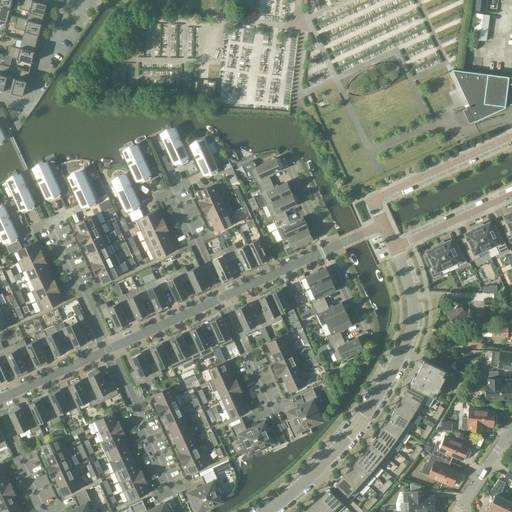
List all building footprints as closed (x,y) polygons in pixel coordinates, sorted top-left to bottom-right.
[(0,0),(0,17),(8,19),(12,0),(0,0)] [(47,4),(32,0),(22,0),(20,8),(30,11),(27,19),(41,23),(41,22),(42,22),(47,4)] [(474,0),(474,10),(485,12),(486,0),(474,0)] [(476,13),(472,39),(486,41),(489,15),(476,13)] [(38,32),(41,23),(27,19),(27,20),(18,17),(15,27),(25,30),(22,39),(36,43),(36,41),(37,42),(39,32),(38,32)] [(31,62),(36,43),(22,39),(20,48),(10,46),(8,56),(31,62)] [(0,89),(4,91),(4,90),(7,76),(10,67),(0,64),(0,89)] [(14,92),(14,93),(23,96),(29,72),(19,69),(16,78),(7,76),(4,90),(14,92)] [(469,106),(465,108),(466,109),(467,108),(474,122),(505,108),(505,107),(511,103),(511,77),(452,69),(469,106)] [(189,160),(184,149),(180,140),(179,138),(176,133),(175,129),(173,130),(172,129),(171,129),(171,130),(170,130),(169,130),(169,131),(166,132),(165,132),(164,133),(164,132),(163,133),(164,134),(162,135),(164,139),(163,139),(176,166),(177,165),(177,167),(188,162),(187,160),(188,160),(189,160)] [(199,142),(196,143),(195,143),(195,144),(194,144),(194,143),(193,144),(194,145),(192,146),(193,150),(195,155),(196,158),(196,157),(205,177),(206,177),(207,176),(207,178),(218,173),(217,172),(218,171),(219,171),(206,144),(204,141),(202,142),(201,140),(200,140),(201,141),(200,141),(199,141),(199,142)] [(139,182),(140,184),(151,179),(150,178),(151,177),(151,178),(151,177),(139,150),(137,147),(135,148),(134,146),(133,146),(134,147),(133,147),(132,147),(132,148),(129,149),(128,149),(128,150),(127,150),(127,149),(126,150),(126,151),(124,152),(126,156),(128,161),(129,164),(129,163),(138,183),(139,183),(139,182)] [(256,181),(258,187),(271,181),(269,175),(281,169),(276,158),(250,170),(255,181),(256,181)] [(163,166),(166,172),(174,169),(171,162),(163,166)] [(49,200),(50,201),(60,196),(60,195),(61,195),(49,168),(48,168),(47,164),(45,165),(44,163),(43,164),(42,165),(42,164),(41,165),(42,165),(38,167),(38,166),(37,167),(38,167),(37,167),(36,167),(35,167),(36,169),(34,170),(36,174),(48,201),(48,200),(49,200)] [(232,167),(226,169),(229,176),(235,174),(232,167)] [(72,177),(69,178),(71,182),(73,187),(74,189),(83,209),(84,209),(84,208),(85,210),(96,205),(95,204),(96,203),(96,204),(96,203),(84,176),(82,173),(80,173),(79,172),(78,172),(79,173),(78,173),(77,173),(77,174),(74,175),(73,175),(72,176),(72,175),(71,176),(72,177)] [(35,206),(30,195),(26,187),(26,186),(25,184),(23,179),(23,180),(21,176),(19,177),(18,175),(17,175),(17,176),(16,177),(16,176),(16,177),(12,178),(12,179),(11,179),(10,178),(9,179),(10,181),(8,182),(10,185),(22,212),(23,212),(22,212),(23,212),(24,213),(34,208),(34,207),(34,206),(35,207),(35,206)] [(117,179),(116,180),(116,179),(115,179),(115,181),(113,182),(115,186),(127,213),(128,213),(128,212),(129,213),(140,209),(139,207),(140,207),(131,187),(132,187),(130,184),(130,185),(128,180),(126,176),(124,177),(123,175),(122,176),(123,177),(122,177),(121,177),(118,179),(117,179)] [(261,193),(266,205),(292,193),(287,182),(274,188),(271,181),(258,187),(261,193)] [(198,191),(203,201),(219,194),(214,184),(198,191)] [(297,204),(292,193),(266,205),(271,216),(272,216),(274,222),(287,216),(285,210),(297,204)] [(202,208),(204,212),(223,203),(219,194),(203,201),(205,206),(202,208)] [(208,211),(212,220),(228,213),(223,203),(204,212),(205,213),(208,211)] [(0,233),(5,245),(6,245),(6,244),(7,245),(18,241),(17,239),(18,239),(9,219),(10,219),(8,216),(8,217),(6,212),(4,208),(2,209),(1,207),(0,208),(1,209),(0,208),(0,233)] [(505,219),(500,221),(510,244),(511,242),(511,209),(509,211),(509,213),(508,214),(504,216),(505,219)] [(156,210),(135,220),(154,260),(174,250),(165,231),(168,229),(166,224),(163,226),(156,210)] [(232,211),(228,213),(212,220),(217,231),(237,222),(232,211)] [(81,233),(101,224),(97,214),(76,223),(81,233)] [(277,228),(282,240),(308,228),(303,217),(290,222),(287,216),(274,222),(277,228)] [(246,222),(248,228),(255,225),(252,219),(246,222)] [(482,223),(476,226),(486,248),(495,244),(499,254),(508,250),(496,223),(490,225),(489,223),(485,225),(485,224),(483,225),(482,223)] [(101,224),(81,233),(78,234),(82,245),(86,243),(85,243),(106,234),(101,224)] [(470,229),(471,231),(469,232),(465,234),(467,236),(461,239),(471,261),(480,257),(478,252),(486,248),(476,226),(470,229)] [(313,239),(308,228),(282,240),(287,237),(292,249),(313,239)] [(85,243),(86,243),(90,253),(110,244),(106,234),(85,243)] [(247,243),(257,264),(268,259),(259,238),(247,243)] [(457,240),(452,243),(450,240),(447,242),(446,242),(445,243),(444,241),(437,243),(448,266),(456,262),(459,267),(468,263),(457,240)] [(18,262),(38,253),(38,252),(34,242),(18,250),(22,259),(18,262)] [(235,243),(228,246),(234,259),(240,256),(246,269),(257,264),(247,243),(237,248),(235,243)] [(277,250),(274,243),(268,246),(271,253),(277,250)] [(422,256),(432,279),(441,275),(439,270),(448,266),(437,243),(431,246),(432,248),(430,249),(430,250),(427,251),(428,254),(422,256)] [(94,263),(115,253),(110,255),(106,246),(110,244),(90,253),(94,262),(94,263)] [(227,262),(234,259),(228,246),(222,249),(221,249),(210,254),(222,280),(224,282),(228,281),(230,280),(234,278),(232,275),(233,275),(227,262)] [(18,262),(23,272),(43,262),(43,263),(46,261),(41,251),(38,252),(38,253),(18,262)] [(115,253),(94,263),(94,262),(91,264),(96,274),(99,273),(119,263),(115,253)] [(27,270),(32,279),(47,272),(43,263),(43,262),(23,272),(27,270)] [(119,263),(99,273),(104,283),(119,275),(115,266),(119,264),(119,263)] [(185,266),(176,270),(182,283),(190,279),(196,292),(208,286),(198,266),(187,271),(185,266)] [(305,277),(310,288),(331,278),(326,267),(305,277)] [(188,296),(182,283),(176,270),(176,269),(164,275),(165,275),(156,279),(162,292),(170,288),(176,301),(188,296)] [(31,291),(52,282),(47,272),(32,279),(36,289),(31,291)] [(162,292),(156,279),(156,278),(145,284),(136,288),(138,293),(142,301),(151,297),(156,310),(168,305),(162,292)] [(336,290),(331,278),(310,288),(315,299),(311,301),(313,307),(326,302),(324,296),(336,290)] [(31,291),(36,301),(56,292),(57,292),(60,291),(55,280),(52,282),(31,291)] [(291,296),(297,294),(294,287),(288,290),(291,296)] [(282,288),(270,293),(282,319),(283,319),(280,314),(291,309),(282,288)] [(56,292),(36,301),(36,302),(41,300),(45,309),(61,302),(57,292),(56,292)] [(122,310),(123,310),(131,306),(137,319),(148,314),(142,301),(138,293),(128,298),(126,293),(116,298),(118,302),(119,302),(122,310)] [(271,324),(282,319),(270,293),(259,298),(265,311),(259,314),(264,327),(271,324)] [(128,323),(123,310),(122,310),(119,302),(118,302),(108,307),(106,302),(98,306),(104,318),(111,315),(117,328),(128,323)] [(326,323),(347,313),(342,302),(329,308),(326,302),(313,307),(321,325),(326,323)] [(258,329),(264,327),(259,314),(252,317),(247,304),(235,309),(247,335),(259,330),(258,329)] [(459,304),(446,314),(455,325),(464,319),(465,321),(473,315),(467,308),(464,310),(459,304)] [(63,321),(63,322),(64,322),(69,334),(75,347),(86,342),(81,329),(87,326),(82,313),(75,316),(74,316),(63,321)] [(340,331),(352,325),(347,313),(326,323),(331,334),(327,336),(329,342),(342,336),(340,331)] [(213,350),(221,346),(221,347),(233,342),(221,316),(209,321),(215,334),(207,337),(213,350)] [(295,329),(301,326),(299,320),(292,324),(295,329)] [(46,335),(46,336),(50,343),(49,343),(55,356),(67,351),(61,338),(69,334),(64,322),(63,322),(54,326),(57,330),(46,335)] [(195,343),(187,346),(193,359),(201,355),(202,356),(213,351),(213,350),(207,337),(201,325),(190,330),(195,343)] [(482,326),(481,336),(507,337),(507,336),(509,336),(509,331),(507,331),(507,327),(482,326)] [(50,343),(46,336),(46,335),(44,330),(34,335),(37,339),(26,344),(30,352),(29,353),(35,365),(36,365),(37,367),(40,367),(42,366),(44,366),(45,364),(47,363),(46,360),(47,360),(41,347),(49,343),(50,343)] [(176,352),(167,355),(167,356),(171,363),(170,364),(173,368),(181,364),(182,365),(193,360),(193,359),(187,346),(181,334),(170,339),(176,352)] [(267,342),(272,352),(288,345),(283,334),(267,342)] [(345,343),(342,336),(329,342),(332,349),(337,361),(363,349),(358,337),(345,343)] [(482,337),(466,336),(466,348),(481,349),(482,337)] [(4,349),(10,361),(9,362),(15,374),(16,374),(17,377),(21,376),(22,375),(23,375),(25,374),(28,372),(26,369),(27,369),(21,356),(29,353),(30,352),(26,344),(24,339),(15,344),(15,343),(3,348),(3,349),(4,349)] [(167,356),(167,355),(162,343),(150,348),(156,361),(148,364),(147,365),(153,377),(162,373),(160,368),(170,364),(171,363),(167,356)] [(288,345),(272,352),(276,361),(273,363),(292,355),(288,345)] [(1,365),(9,362),(10,361),(4,349),(3,349),(0,350),(0,381),(7,378),(1,365)] [(511,368),(511,352),(495,350),(492,366),(511,368)] [(147,365),(148,364),(142,352),(130,357),(136,370),(129,373),(135,385),(142,382),(142,383),(154,378),(153,377),(147,365)] [(297,364),(292,355),(273,363),(278,373),(297,364)] [(445,370),(424,360),(416,375),(415,374),(410,384),(434,397),(445,376),(443,375),(445,370)] [(209,368),(213,379),(229,371),(225,361),(209,368)] [(301,374),(297,364),(278,373),(281,372),(285,381),(301,374)] [(88,376),(94,389),(100,402),(112,397),(111,396),(118,393),(112,381),(106,384),(100,371),(99,371),(98,369),(96,369),(95,369),(93,370),(92,370),(90,372),(88,373),(89,376),(88,376)] [(213,391),(218,388),(237,380),(237,379),(234,381),(229,371),(213,379),(209,381),(213,391)] [(290,392),(306,384),(301,374),(285,381),(290,392)] [(480,390),(485,390),(486,399),(511,398),(511,395),(511,394),(511,387),(511,384),(500,385),(500,378),(488,378),(488,379),(480,379),(480,390)] [(74,398),(78,406),(89,401),(91,406),(100,402),(94,389),(86,393),(80,380),(68,385),(74,398)] [(218,388),(222,398),(241,390),(237,380),(218,388)] [(434,398),(434,397),(410,384),(405,393),(424,404),(430,395),(434,398)] [(159,403),(159,404),(179,394),(174,396),(170,386),(154,393),(159,403)] [(305,404),(300,406),(309,425),(321,420),(312,402),(318,399),(313,388),(300,394),(305,404)] [(74,398),(66,402),(60,389),(48,394),(54,407),(55,407),(58,415),(59,415),(69,410),(71,415),(81,411),(78,406),(74,398)] [(242,390),(241,390),(222,398),(227,408),(243,401),(238,391),(242,390)] [(405,393),(399,402),(419,414),(424,404),(405,393)] [(159,404),(159,403),(155,405),(160,415),(163,414),(163,413),(184,404),(179,394),(159,404)] [(38,424),(39,424),(49,419),(51,424),(61,420),(59,415),(58,415),(55,407),(54,407),(46,411),(40,398),(29,403),(34,416),(35,416),(38,424)] [(247,411),(243,401),(227,408),(232,418),(247,411)] [(419,414),(399,402),(394,411),(413,423),(409,420),(414,412),(419,414)] [(168,423),(184,416),(179,407),(184,404),(163,413),(163,414),(168,423)] [(35,416),(34,416),(26,420),(20,407),(20,408),(18,405),(16,405),(14,406),(12,407),(10,408),(8,410),(10,412),(9,413),(18,433),(29,428),(31,433),(41,429),(39,424),(38,424),(35,416)] [(300,429),(308,426),(309,425),(300,406),(288,412),(291,418),(286,420),(294,438),(302,434),(300,429)] [(470,429),(469,430),(478,431),(479,424),(493,425),(494,412),(469,409),(468,418),(463,417),(462,428),(470,429)] [(394,411),(388,419),(407,432),(413,423),(394,411)] [(116,423),(111,413),(96,420),(100,430),(116,423)] [(172,433),(188,426),(184,416),(168,423),(172,433)] [(401,441),(407,432),(388,419),(382,428),(401,441)] [(249,453),(259,448),(260,447),(252,428),(247,430),(243,420),(230,426),(235,437),(240,435),(249,453)] [(121,433),(124,432),(119,421),(116,423),(100,430),(105,440),(100,442),(121,433)] [(440,421),(433,429),(449,431),(450,422),(440,421)] [(272,448),(280,444),(272,427),(266,429),(264,423),(252,428),(260,447),(269,443),(272,448)] [(428,425),(424,430),(429,433),(433,427),(428,425)] [(177,443),(193,436),(188,426),(172,433),(177,443)] [(376,436),(390,446),(395,450),(401,441),(382,428),(376,436)] [(429,433),(424,430),(421,436),(425,439),(429,433)] [(125,443),(121,433),(100,442),(105,452),(125,443)] [(46,455),(66,446),(61,436),(41,445),(46,455)] [(181,453),(197,445),(193,436),(177,443),(181,452),(181,453)] [(370,444),(388,459),(395,450),(390,446),(376,436),(370,444)] [(432,454),(447,460),(450,453),(463,459),(464,456),(467,457),(470,450),(467,449),(468,446),(444,436),(441,445),(436,443),(432,454)] [(130,453),(125,443),(105,452),(109,462),(130,453)] [(370,444),(363,452),(381,467),(388,459),(370,444)] [(197,445),(181,453),(181,452),(178,454),(183,464),(186,463),(202,455),(197,445)] [(418,445),(414,451),(419,454),(423,448),(418,445)] [(50,465),(71,456),(66,446),(46,455),(50,465)] [(419,454),(414,451),(410,457),(414,459),(419,454)] [(363,452),(356,460),(374,475),(370,472),(377,464),(381,467),(363,452)] [(114,472),(134,462),(130,453),(109,462),(114,472)] [(444,466),(447,460),(432,454),(427,466),(423,464),(420,472),(428,475),(427,477),(451,487),(453,484),(458,472),(444,466)] [(190,473),(206,465),(202,455),(186,463),(190,473)] [(47,466),(52,477),(55,475),(71,468),(66,458),(71,456),(50,465),(47,466)] [(227,460),(220,463),(223,469),(229,466),(227,460)] [(350,468),(367,484),(374,475),(356,460),(350,468)] [(138,472),(134,462),(114,472),(118,482),(138,472)] [(403,462),(398,467),(402,470),(407,465),(403,462)] [(402,470),(398,467),(394,473),(398,476),(402,470)] [(75,477),(71,468),(55,475),(59,485),(80,475),(79,475),(75,477)] [(350,468),(342,476),(359,492),(367,484),(350,468)] [(138,472),(118,482),(123,480),(127,489),(123,491),(143,482),(146,481),(141,470),(138,472)] [(205,485),(201,487),(209,506),(221,501),(213,483),(218,480),(213,470),(201,475),(205,485)] [(64,495),(84,486),(80,475),(59,485),(64,495)] [(359,492),(342,476),(335,483),(348,496),(355,488),(359,492)] [(389,479),(384,484),(388,488),(393,482),(389,479)] [(143,482),(123,491),(127,502),(148,492),(143,482)] [(0,499),(12,494),(12,495),(15,493),(10,483),(7,484),(8,485),(0,487),(0,499)] [(388,488),(384,484),(379,490),(383,493),(388,488)] [(506,511),(511,502),(500,496),(502,492),(503,488),(495,484),(489,493),(493,499),(488,511),(490,511),(506,511)] [(186,502),(190,511),(201,511),(200,510),(209,506),(201,487),(189,493),(192,499),(186,502)] [(329,489),(321,496),(334,510),(342,502),(329,489)] [(78,507),(74,509),(75,511),(89,511),(86,505),(92,503),(86,490),(73,495),(78,507)] [(411,491),(411,492),(403,492),(404,503),(409,503),(409,511),(435,510),(435,507),(438,507),(438,499),(435,499),(435,497),(420,497),(420,490),(411,491)] [(96,497),(100,506),(108,502),(104,493),(96,497)] [(0,499),(0,511),(17,504),(12,495),(12,494),(0,499)] [(321,496),(314,503),(321,511),(331,511),(334,510),(321,496)] [(369,501),(373,504),(377,499),(374,496),(369,501)] [(153,511),(152,509),(148,511),(142,499),(129,505),(132,511),(153,511)] [(369,501),(364,506),(368,510),(373,504),(369,501)] [(307,511),(321,511),(314,503),(306,510),(307,511)]
